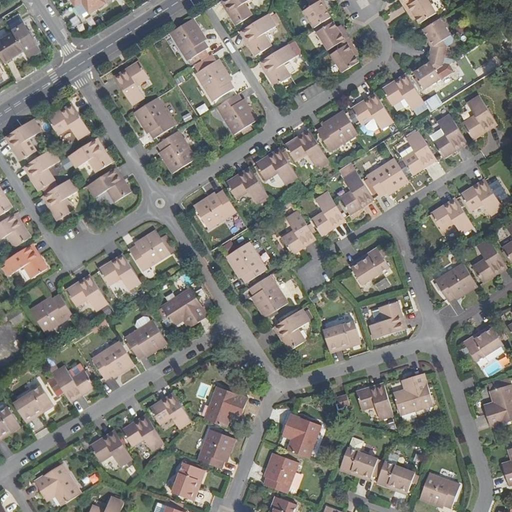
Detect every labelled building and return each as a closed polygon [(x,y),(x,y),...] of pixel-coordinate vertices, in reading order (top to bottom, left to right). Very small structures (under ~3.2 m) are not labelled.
[(70,0),(75,7),(76,7),(82,3),(88,11),(90,15),(106,5),(104,3),(108,0),(70,0)] [(249,0),(222,0),(222,1),(231,15),(229,16),(235,26),(252,15),(245,3),(249,0)] [(321,0),(307,0),(307,1),(311,6),(302,12),(312,29),(320,24),(328,19),(329,18),(319,2),(321,0)] [(414,0),(407,0),(404,3),(413,16),(416,14),(422,23),(438,12),(430,0),(418,0),(415,2),(414,0)] [(82,3),(76,7),(81,16),(88,11),(82,3)] [(268,14),(241,31),(250,46),(249,47),(255,57),(272,46),(264,34),(275,26),(268,14)] [(25,51),(29,58),(41,50),(24,25),(23,25),(17,16),(7,23),(13,33),(25,51)] [(194,18),(171,33),(188,60),(209,47),(201,34),(203,33),(194,18)] [(442,18),(425,28),(435,44),(433,46),(431,54),(446,57),(449,46),(444,40),(452,34),(442,18)] [(331,22),(328,19),(320,24),(322,28),(315,33),(327,51),(339,44),(348,38),(342,29),(338,31),(332,22),(331,22)] [(0,41),(0,56),(5,64),(25,51),(13,33),(0,41)] [(356,52),(348,38),(339,44),(342,48),(330,56),(341,74),(359,63),(353,54),(356,52)] [(287,45),(260,62),(269,77),(268,78),(274,87),(291,76),(283,64),(295,57),(287,45)] [(444,67),(446,57),(431,54),(430,60),(431,62),(415,73),(425,89),(442,79),(438,71),(444,67)] [(214,102),(235,89),(227,76),(229,75),(219,59),(196,73),(214,102)] [(138,60),(129,66),(130,67),(115,77),(133,104),(144,97),(137,84),(149,77),(138,60)] [(413,110),(425,103),(407,75),(393,84),(392,83),(382,89),(393,106),(405,98),(413,110)] [(247,107),(238,93),(217,106),(236,135),(258,121),(249,105),(247,107)] [(394,123),(377,95),(362,104),(361,103),(352,109),(362,126),(374,118),(382,130),(394,123)] [(178,125),(160,96),(137,110),(147,126),(149,125),(157,138),(178,125)] [(475,140),(486,133),(485,132),(498,123),(481,97),(468,105),(476,117),(465,124),(475,140)] [(47,117),(58,133),(69,126),(77,138),(89,130),(72,103),(58,112),(56,110),(47,117)] [(360,135),(345,112),(329,122),(330,124),(318,132),(331,153),(360,135)] [(455,151),(468,143),(451,115),(438,123),(446,136),(435,143),(445,159),(456,152),(455,151)] [(42,130),(35,119),(7,136),(16,150),(15,152),(21,161),(37,150),(30,138),(42,130)] [(197,160),(179,130),(158,143),(166,156),(164,158),(174,174),(197,160)] [(327,158),(311,131),(296,140),(295,138),(285,144),(296,161),(308,153),(316,165),(327,158)] [(437,159),(420,132),(407,140),(416,152),(404,160),(414,176),(426,168),(425,167),(437,159)] [(106,154),(96,139),(69,156),(76,168),(77,168),(89,161),(97,173),(113,163),(107,153),(106,154)] [(48,168),(60,161),(52,148),(25,165),(34,180),(33,181),(39,190),(55,180),(48,168)] [(298,177),(281,150),(266,159),(265,157),(255,163),(266,180),(278,172),(286,184),(298,177)] [(410,182),(395,158),(368,176),(381,197),(388,192),(393,189),(395,192),(410,182)] [(124,182),(115,168),(88,185),(95,197),(107,190),(115,202),(132,191),(125,181),(124,182)] [(268,196),(251,168),(236,177),(235,176),(225,182),(236,199),(248,192),(256,203),(268,196)] [(362,207),(375,199),(357,172),(344,180),(352,193),(341,200),(351,216),(363,208),(362,207)] [(70,178),(44,195),(53,210),(52,211),(57,221),(74,210),(66,198),(78,190),(70,178)] [(492,216),(504,208),(500,203),(508,197),(498,181),(490,186),(487,181),(474,189),(473,188),(462,195),(472,211),(483,204),(491,217),(492,216)] [(5,196),(0,189),(0,214),(13,206),(6,196),(5,196)] [(236,210),(223,189),(210,197),(209,195),(194,205),(208,228),(236,210)] [(333,228),(346,219),(329,192),(316,201),(324,213),(313,221),(323,236),(334,229),(333,228)] [(474,227),(457,200),(445,208),(444,207),(433,214),(442,230),(454,222),(462,235),(474,227)] [(303,247),(316,238),(299,211),(286,220),(294,232),(283,240),(293,255),(305,248),(303,247)] [(15,213),(0,222),(0,239),(7,235),(15,247),(32,237),(25,227),(24,228),(15,213)] [(90,214),(84,218),(88,224),(94,220),(90,214)] [(156,228),(140,238),(141,240),(128,248),(142,268),(175,247),(166,235),(162,237),(156,228)] [(508,267),(490,240),(485,243),(478,248),(486,261),(475,268),(484,284),(496,276),(495,275),(508,267)] [(227,258),(236,273),(239,271),(243,277),(247,283),(268,270),(250,243),(227,258)] [(29,245),(2,263),(9,275),(22,267),(29,279),(46,268),(40,259),(39,259),(29,245)] [(370,257),(352,268),(363,285),(390,267),(378,248),(368,255),(370,257)] [(141,282),(123,255),(109,264),(108,263),(98,269),(109,285),(121,278),(129,290),(141,282)] [(479,287),(464,264),(436,281),(450,302),(456,298),(462,294),(464,297),(479,287)] [(108,302),(91,275),(76,284),(75,283),(65,289),(76,305),(89,297),(97,310),(108,302)] [(271,276),(251,289),(255,295),(259,301),(256,303),(266,319),(289,304),(271,276)] [(0,306),(3,304),(13,298),(12,297),(3,283),(0,284),(0,306)] [(191,289),(177,299),(170,303),(162,308),(163,308),(159,311),(164,318),(167,315),(175,327),(189,318),(195,327),(210,317),(191,289)] [(45,334),(74,315),(60,294),(47,303),(46,301),(30,311),(45,334)] [(166,298),(170,303),(177,299),(173,294),(166,298)] [(18,306),(13,298),(3,304),(9,312),(18,306)] [(401,316),(403,315),(399,302),(381,308),(385,321),(371,325),(375,340),(406,330),(401,316)] [(18,306),(9,312),(7,314),(14,326),(25,318),(18,306)] [(303,309),(276,326),(284,340),(283,341),(290,352),(306,342),(298,331),(311,322),(303,309)] [(152,351),(153,354),(169,344),(154,321),(152,322),(149,317),(144,316),(137,320),(136,327),(138,330),(126,338),(139,359),(146,355),(152,351)] [(184,322),(178,328),(184,333),(190,327),(184,322)] [(325,332),(331,351),(349,344),(351,348),(362,344),(356,322),(325,332)] [(504,345),(494,328),(477,339),(475,337),(465,343),(477,363),(504,345)] [(135,366),(120,342),(93,359),(106,381),(113,376),(118,373),(120,375),(135,366)] [(503,367),(511,363),(509,356),(500,361),(503,367)] [(57,366),(50,370),(71,402),(83,394),(84,395),(96,388),(90,379),(86,373),(85,372),(82,368),(83,367),(81,364),(79,363),(76,366),(69,372),(65,367),(60,370),(57,366)] [(425,374),(408,379),(411,389),(406,391),(395,394),(402,416),(435,406),(425,374)] [(497,408),(486,411),(492,428),(511,422),(511,385),(492,392),(495,403),(497,408)] [(395,417),(385,386),(371,390),(370,388),(358,392),(363,410),(376,406),(380,421),(395,417)] [(205,420),(227,428),(231,417),(233,412),(243,415),(249,399),(218,387),(205,420)] [(15,404),(25,421),(42,411),(44,413),(54,407),(42,388),(15,404)] [(193,422),(176,395),(163,403),(162,401),(151,409),(161,425),(172,418),(180,430),(181,430),(193,422)] [(351,405),(348,395),(338,398),(341,408),(351,405)] [(0,413),(0,437),(9,431),(11,434),(21,427),(9,408),(0,413)] [(289,451),(310,459),(323,427),(291,415),(285,431),(295,435),(293,440),(289,451)] [(165,444),(148,417),(136,426),(134,424),(123,431),(133,447),(145,440),(153,453),(165,444)] [(208,465),(222,470),(225,462),(227,456),(230,457),(236,440),(210,430),(198,461),(208,465)] [(133,460),(117,433),(104,441),(103,439),(91,447),(101,463),(113,455),(121,468),(133,460)] [(341,470),(352,475),(353,472),(372,479),(373,476),(378,478),(384,463),(361,454),(365,444),(354,439),(350,450),(349,449),(341,470)] [(279,491),(288,494),(300,464),(274,454),(268,471),(271,472),(266,486),(279,491)] [(388,464),(385,463),(377,484),(389,489),(390,486),(409,493),(416,475),(397,468),(401,458),(391,454),(388,464)] [(202,483),(206,472),(184,464),(173,494),(186,498),(192,500),(199,482),(202,483)] [(62,507),(82,494),(63,465),(35,483),(45,498),(53,492),(56,497),(62,507)] [(421,500),(438,507),(439,504),(445,507),(453,509),(461,486),(430,475),(421,500)] [(121,511),(125,503),(111,498),(106,511),(93,507),(91,511),(121,511)] [(275,509),(274,511),(295,511),(298,506),(276,498),(272,508),(275,509)] [(184,506),(184,505),(171,500),(169,505),(182,510),(184,506)]
